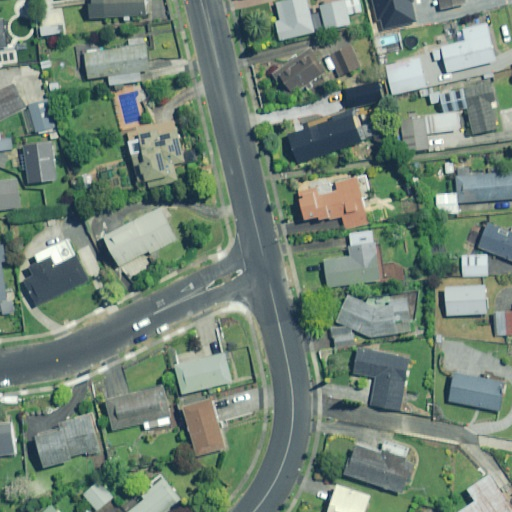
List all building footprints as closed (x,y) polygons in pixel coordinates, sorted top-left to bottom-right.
[(90,0),(92,13),(80,14),(81,23),(148,15),(146,0),(90,0)] [(281,40),(317,32),(314,16),(311,17),(307,0),(289,0),(276,3),(280,21),(277,22),(281,40)] [(349,25),(344,0),(321,4),(326,30),(349,25)] [(351,0),(345,0),(349,16),(354,15),(353,9),(355,9),(356,14),(364,13),(361,0),(354,0),(355,4),(352,5),(351,0)] [(465,0),(439,0),(442,11),(467,6),(465,0)] [(404,28),(397,4),(370,11),(377,35),(404,28)] [(501,25),(498,10),(490,12),(493,26),(501,25)] [(0,49),(9,49),(5,20),(0,20),(0,49)] [(414,91),(457,82),(455,71),(496,62),(487,24),(463,30),(466,41),(429,50),(431,57),(409,62),(410,66),(385,72),(392,103),(404,100),(404,98),(403,97),(403,96),(402,96),(402,95),(402,94),(402,93),(402,92),(402,91),(403,90),(404,89),(405,89),(406,89),(407,88),(408,88),(409,89),(410,89),(411,90),(411,91),(412,92),(414,91)] [(458,36),(455,24),(446,26),(449,38),(458,36)] [(388,35),(384,35),(383,36),(382,37),(381,38),(380,39),(379,40),(379,42),(379,43),(379,45),(380,46),(380,48),(381,49),(382,50),(384,51),(385,51),(387,52),(388,52),(389,51),(391,51),(392,50),(393,49),(394,48),(395,47),(396,46),(396,44),(396,43),(396,41),(396,40),(395,38),(394,37),(393,36),(392,35),(390,35),(389,35),(388,35)] [(149,72),(146,46),(86,53),(89,78),(109,76),(110,86),(141,82),(139,73),(149,72)] [(360,68),(351,47),(331,55),(340,77),(360,68)] [(289,98),(304,88),(308,93),(312,91),(313,94),(319,90),(313,82),(327,72),(311,50),(300,57),(298,54),(287,61),(290,64),(274,75),(289,98)] [(495,104),(491,85),(464,89),(472,134),(496,130),(492,105),(495,104)] [(0,122),(26,111),(15,86),(0,92),(0,122)] [(360,105),(356,90),(337,94),(340,110),(360,105)] [(48,99),(29,104),(36,133),(55,128),(48,99)] [(366,140),(354,110),(289,134),(300,164),(366,140)] [(460,131),(458,113),(401,120),(404,140),(412,139),(414,151),(429,149),(427,135),(460,131)] [(161,136),(159,130),(139,135),(141,141),(127,145),(140,191),(178,181),(174,165),(185,162),(177,132),(161,136)] [(13,139),(0,140),(0,153),(14,152),(13,139)] [(57,180),(51,142),(23,146),(29,184),(57,180)] [(455,162),(445,162),(445,174),(455,174),(455,162)] [(511,199),(511,172),(457,177),(458,194),(436,196),(438,215),(458,214),(458,204),(511,199)] [(346,230),(368,225),(361,195),(369,194),(365,177),(337,184),(340,193),(319,198),(317,188),(299,193),(306,221),(320,218),(320,221),(330,219),(330,221),(344,218),(346,230)] [(17,180),(0,182),(0,212),(21,210),(17,180)] [(136,218),(138,221),(132,224),(130,221),(123,225),(124,228),(105,238),(120,268),(150,252),(151,255),(178,242),(161,209),(147,216),(145,213),(136,218)] [(511,233),(488,224),(483,237),(474,234),(470,244),(511,261),(511,233)] [(382,281),(375,231),(349,235),(352,257),(325,261),(329,288),(382,281)] [(38,251),(39,254),(35,256),(38,263),(31,267),(30,280),(26,283),(37,307),(89,283),(94,281),(89,271),(94,268),(85,248),(75,253),(68,239),(45,251),(44,248),(38,251)] [(14,301),(13,289),(6,290),(2,262),(7,262),(5,246),(0,246),(0,312),(1,312),(0,303),(14,301)] [(488,277),(488,256),(462,255),(462,277),(488,277)] [(487,315),(486,287),(446,288),(447,316),(487,315)] [(353,330),(369,338),(412,332),(407,295),(375,300),(358,299),(349,295),(337,318),(349,327),(333,330),(336,349),(355,346),(353,330)] [(511,311),(494,313),(495,336),(511,335),(511,311)] [(412,360),(361,350),(356,374),(379,379),(373,405),(402,411),(412,360)] [(232,383),(226,354),(176,366),(183,395),(232,383)] [(486,373),(485,380),(456,374),(450,401),(501,411),(506,384),(504,384),(505,377),(486,373)] [(172,424),(163,388),(108,401),(115,431),(144,424),(146,430),(172,424)] [(225,450),(214,401),(186,407),(198,457),(225,450)] [(95,415),(63,423),(65,430),(36,437),(45,469),(74,461),(73,459),(104,450),(95,415)] [(0,456),(15,454),(12,423),(0,424),(0,456)] [(382,454),(358,446),(345,475),(404,495),(414,465),(404,461),(408,450),(386,442),(382,454)] [(174,487),(172,488),(161,475),(149,485),(153,489),(140,500),(143,503),(131,511),(173,511),(184,504),(175,492),(177,491),(174,487)] [(511,511),(511,485),(510,483),(501,489),(492,476),(470,490),(478,502),(462,511),(511,511)] [(114,499),(99,481),(83,494),(97,511),(114,499)] [(366,511),(371,497),(338,485),(329,511),(366,511)]
